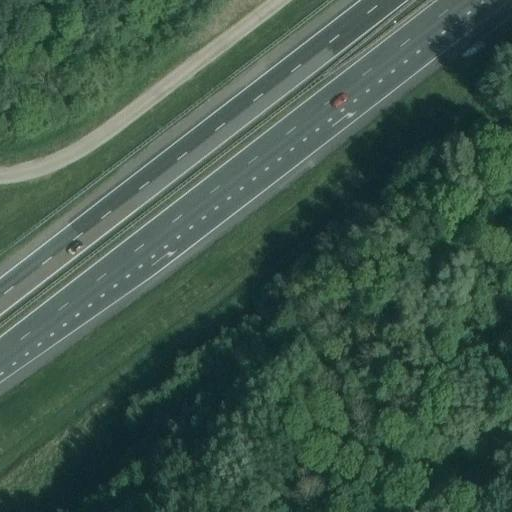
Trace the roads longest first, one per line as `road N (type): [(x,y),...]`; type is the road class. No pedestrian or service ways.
road 1 (motorway): [(0,355),(460,0)]
road 2 (motorway): [(385,0),(0,297)]
road 3 (unclassified): [(0,175),(63,158),(279,0)]
